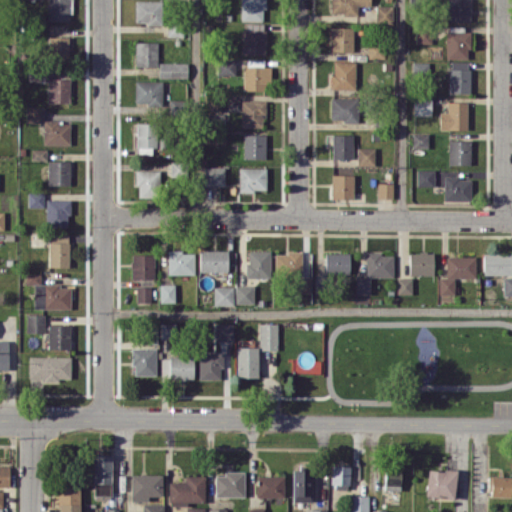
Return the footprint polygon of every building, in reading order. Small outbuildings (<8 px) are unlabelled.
[(69,0),(46,0),(46,20),(69,20),(69,0)] [(161,0),(145,0),(134,0),(134,23),(161,23),(161,0)] [(240,0),(241,20),(264,20),(263,0),(240,0)] [(330,0),(330,14),(355,14),(355,5),(370,5),(370,0),(330,0)] [(447,0),(447,21),(470,21),(469,0),(447,0)] [(392,5),(375,5),(375,23),(392,23),(392,5)] [(352,51),(352,27),(331,26),(330,51),(352,51)] [(415,43),(431,42),(431,27),(415,28),(415,43)] [(446,58),(470,58),(470,27),(446,27),(446,58)] [(264,53),(264,30),(242,30),(242,53),(264,53)] [(68,36),(47,36),(47,57),(68,57),(68,36)] [(157,42),(135,42),(135,66),(157,65),(157,42)] [(383,58),(384,44),(368,43),(367,58),(383,58)] [(234,59),(218,59),(218,74),(234,74),(234,59)] [(242,90),(265,90),(265,59),(248,59),(248,65),(243,65),(242,90)] [(330,89),(354,90),(355,61),(331,61),(330,89)] [(468,61),(448,61),(448,93),(469,92),(468,61)] [(158,77),(187,78),(187,62),(158,62),(158,77)] [(428,62),(413,62),(413,74),(428,74),(428,62)] [(46,102),(69,102),(69,78),(47,78),(46,102)] [(134,103),(161,104),(162,81),(134,80),(134,103)] [(330,120),(357,120),(357,97),(330,97),(330,120)] [(431,115),(431,98),(413,98),(413,114),(431,115)] [(264,100),(241,100),(240,126),(263,127),(264,100)] [(467,102),(447,101),(447,112),(439,112),(439,129),(466,129),(467,102)] [(25,122),(43,122),(43,106),(25,107),(25,122)] [(42,144),(70,144),(70,121),(43,120),(42,144)] [(136,123),(137,154),(156,153),(155,122),(136,123)] [(427,147),(428,132),(412,132),(412,147),(427,147)] [(264,158),(265,134),(243,133),(243,158),(264,158)] [(352,134),(332,134),(331,158),(352,158),(352,134)] [(447,163),(469,164),(470,140),(448,139),(447,163)] [(374,164),(374,147),(357,147),(357,164),(374,164)] [(31,160),(46,160),(46,149),(31,149),(31,160)] [(69,185),(70,160),(47,160),(47,184),(69,185)] [(224,185),(224,166),(203,166),(203,185),(224,185)] [(265,190),(265,167),(238,167),(238,191),(265,190)] [(136,169),(136,196),(156,197),(157,170),(136,169)] [(434,169),(416,169),(416,186),(433,186),(434,169)] [(330,198),(353,198),(353,174),(331,174),(330,198)] [(443,176),(443,200),(470,200),(470,177),(443,176)] [(392,183),(377,182),(377,197),(392,198),(392,183)] [(43,206),(43,192),(28,192),(28,206),(43,206)] [(68,199),(45,199),(45,226),(68,226),(68,199)] [(48,267),(68,267),(69,233),(48,233),(48,267)] [(227,250),(198,250),(199,271),(227,271),(227,250)] [(246,278),(270,277),(269,250),(246,250),(246,278)] [(167,274),(194,274),(194,251),(167,251),(167,274)] [(433,274),(433,251),(408,252),(409,275),(433,274)] [(302,274),(301,252),(275,252),(275,275),(302,274)] [(324,273),(349,273),(349,252),(325,252),(324,273)] [(154,278),(153,253),(131,254),(131,278),(154,278)] [(393,277),(392,253),(365,253),(366,277),(355,277),(355,294),(370,294),(370,277),(393,277)] [(482,274),(511,274),(511,253),(483,253),(482,274)] [(475,256),(446,256),(446,277),(438,277),(438,294),(454,293),(454,277),(475,277),(475,256)] [(70,308),(70,285),(40,284),(40,273),(26,273),(26,284),(33,284),(33,296),(35,296),(35,307),(70,308)] [(511,276),(502,277),(502,295),(511,294),(511,276)] [(397,294),(411,293),(411,277),(396,277),(397,294)] [(174,283),(159,284),(159,301),(174,301),(174,283)] [(234,303),(253,303),(253,285),(235,284),(234,303)] [(150,285),(135,286),(136,302),(150,301),(150,285)] [(233,287),(213,286),(213,304),(232,305),(233,287)] [(44,331),(44,313),(26,314),(26,332),(44,331)] [(232,322),(214,323),(215,341),(233,341),(232,322)] [(259,350),(277,349),(276,323),(258,323),(259,350)] [(47,348),(70,349),(70,325),(48,324),(47,348)] [(0,368),(8,369),(8,340),(0,339),(0,368)] [(256,377),(257,347),(236,346),(235,376),(256,377)] [(155,375),(155,348),(133,347),(132,374),(155,375)] [(222,352),(199,352),(198,379),(222,379),(222,352)] [(70,357),(28,355),(28,379),(59,380),(59,378),(70,378),(70,357)] [(161,356),(160,378),(193,379),(193,357),(161,356)] [(111,454),(93,454),(92,495),(110,495),(111,454)] [(0,485),(9,486),(9,466),(0,465),(0,485)] [(348,489),(349,465),(332,465),(331,489),(348,489)] [(453,498),(456,471),(427,468),(424,496),(453,498)] [(384,490),(399,490),(400,470),(385,469),(384,490)] [(213,496),(243,497),(244,471),(223,470),(223,475),(213,475),(213,496)] [(311,501),(311,470),(292,470),(292,501),(311,501)] [(130,501),(148,500),(148,496),(162,496),(161,473),(130,474),(130,501)] [(184,482),(168,482),(168,502),(204,501),(203,475),(184,475),(184,482)] [(283,496),(283,475),(255,475),(255,497),(283,496)] [(511,476),(490,476),(490,496),(510,496),(511,476)] [(57,511),(78,511),(79,480),(58,480),(57,511)] [(367,511),(368,495),(349,495),(348,511),(367,511)] [(162,511),(163,503),(141,504),(141,511),(162,511)]
